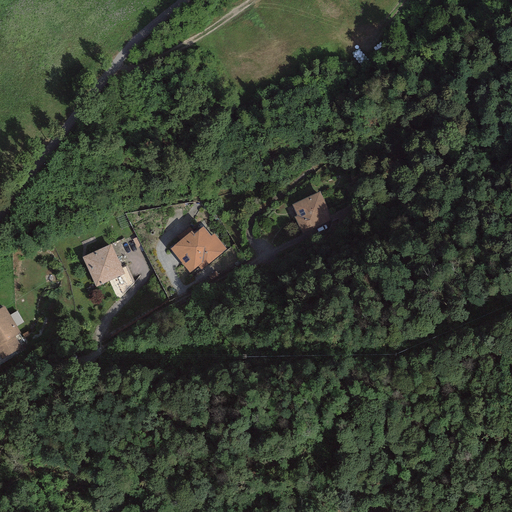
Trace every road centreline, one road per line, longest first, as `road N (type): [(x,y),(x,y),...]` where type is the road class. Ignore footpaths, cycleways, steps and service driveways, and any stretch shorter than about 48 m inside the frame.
road 1 (track): [(0,237),(371,125),(511,32)]
road 2 (unclassified): [(183,0),(141,35),(0,216)]
